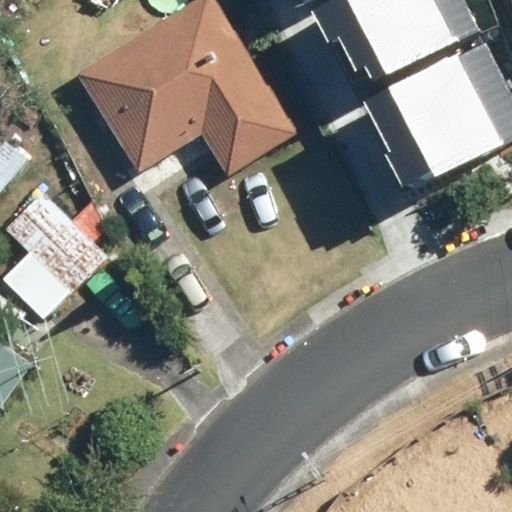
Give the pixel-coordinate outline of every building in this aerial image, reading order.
[(246,0),(200,0),(88,64),(150,171),(219,132),(242,172),(320,128),(246,0)] [(467,0),(346,0),(383,77),(482,30),(467,0)] [(511,94),(487,42),(387,89),(431,180),(511,141),(511,94)] [(0,223),(47,171),(13,140),(0,155),(0,223)] [(118,263),(54,192),(19,224),(42,249),(16,273),(57,318),(118,263)] [(0,400),(0,423),(11,407),(0,400)]
